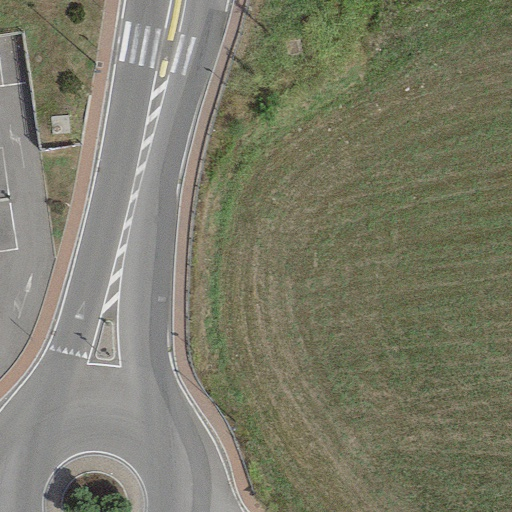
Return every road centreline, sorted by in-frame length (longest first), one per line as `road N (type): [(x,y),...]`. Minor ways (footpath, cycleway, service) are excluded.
road 1 (tertiary): [(144,0),(70,360),(14,444)]
road 2 (tertiary): [(167,453),(147,406),(133,312),(143,233),(200,0)]
road 3 (tertiary): [(167,453),(138,426),(107,415),(73,414),(14,444)]
